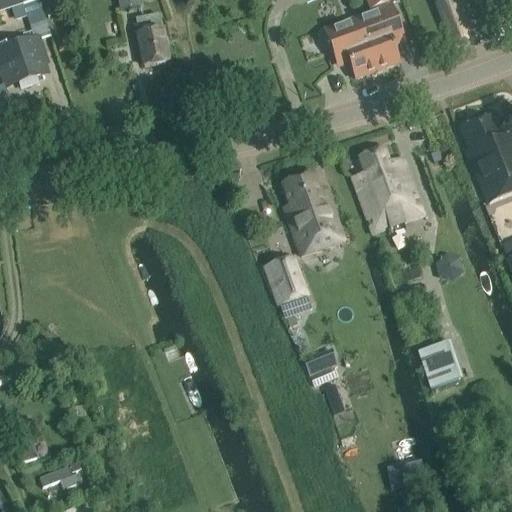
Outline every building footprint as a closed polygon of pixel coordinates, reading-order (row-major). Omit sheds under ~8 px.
[(0,0),(0,14),(10,11),(14,22),(25,19),(32,39),(39,37),(48,34),(36,0),(0,0)] [(73,6),(71,0),(50,0),(53,11),(73,6)] [(139,9),(137,0),(117,0),(120,13),(139,9)] [(365,0),(370,12),(388,5),(386,0),(365,0)] [(425,0),(440,40),(471,29),(460,0),(425,0)] [(398,66),(385,31),(378,11),(356,19),(376,74),(398,66)] [(167,65),(161,32),(160,32),(158,17),(135,22),(137,37),(144,70),(167,65)] [(349,67),(355,82),(376,74),(356,19),(321,32),(336,72),(349,67)] [(5,45),(6,48),(0,50),(0,73),(3,82),(16,78),(21,89),(36,84),(33,78),(43,74),(36,55),(41,53),(36,41),(22,46),(20,40),(5,45)] [(488,207),(511,196),(511,139),(499,144),(490,121),(462,133),(471,156),(469,161),(488,207)] [(352,181),(372,237),(422,219),(402,161),(389,166),(384,152),(359,161),(364,177),(352,181)] [(283,212),(301,260),(343,245),(326,197),(320,199),(312,177),(282,188),(290,210),(283,212)] [(511,199),(482,209),(491,239),(511,232),(511,199)] [(39,207),(21,208),(24,232),(42,230),(39,207)] [(444,257),(433,268),(437,283),(452,287),(463,275),(459,260),(444,257)] [(292,260),(263,270),(277,309),(280,308),(306,299),(292,260)] [(417,354),(429,392),(461,382),(448,344),(417,354)] [(327,366),(300,373),(305,391),(332,384),(327,366)] [(60,471),(27,484),(36,505),(51,499),(49,494),(66,487),(60,471)] [(63,511),(87,511),(84,503),(63,511)]
